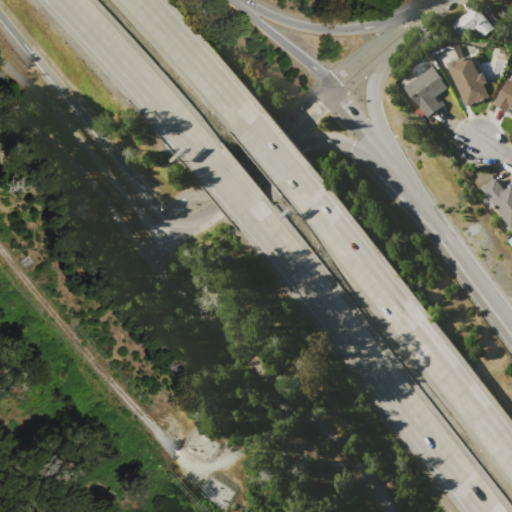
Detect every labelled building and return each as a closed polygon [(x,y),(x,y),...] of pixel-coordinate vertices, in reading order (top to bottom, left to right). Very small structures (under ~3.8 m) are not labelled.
[(450,25),(480,1),(498,24),(481,37),(473,27),(460,38),(450,25)] [(466,105),(448,63),(456,59),(457,62),(471,56),(479,74),(483,73),(487,82),(483,84),(488,96),(466,105)] [(406,88),(434,66),(449,86),(435,97),(439,102),(442,100),(445,104),(428,116),(406,88)] [(494,104),(510,78),(511,79),(511,108),(509,107),(506,112),(494,104)] [(511,228),(484,188),(497,179),(506,191),(511,186),(511,228)]
